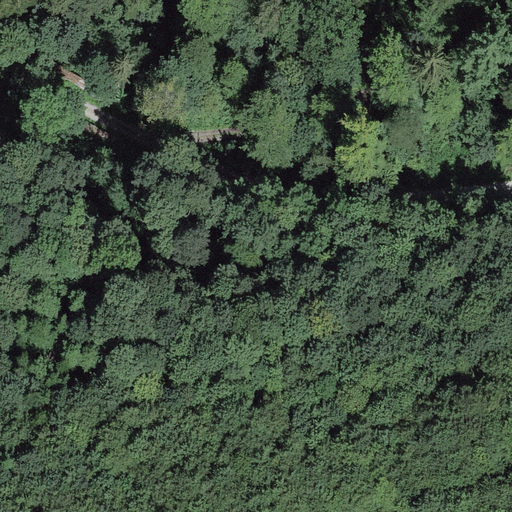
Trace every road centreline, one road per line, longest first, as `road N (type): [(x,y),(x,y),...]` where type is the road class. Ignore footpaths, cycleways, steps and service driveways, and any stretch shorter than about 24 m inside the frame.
road 1 (track): [(511,191),(321,199),(247,184),(170,152),(0,59)]
road 2 (track): [(170,152),(344,110),(509,0)]
